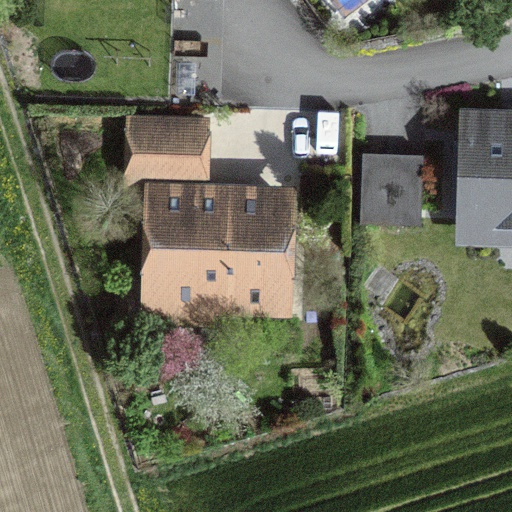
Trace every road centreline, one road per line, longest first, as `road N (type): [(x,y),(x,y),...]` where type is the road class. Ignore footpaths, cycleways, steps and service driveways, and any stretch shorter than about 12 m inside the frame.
road 1 (track): [(130,511),(0,101)]
road 2 (residential): [(511,46),(328,83),(258,45)]
